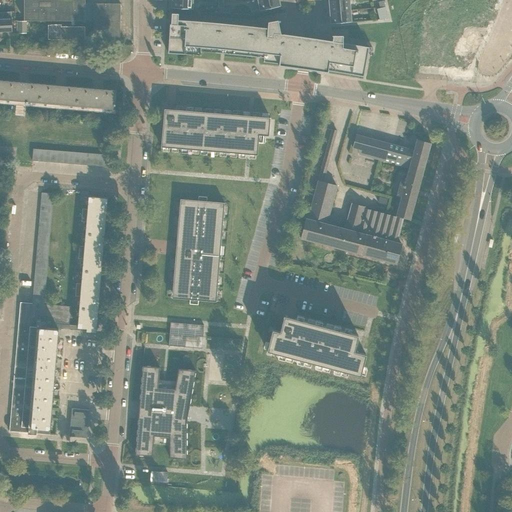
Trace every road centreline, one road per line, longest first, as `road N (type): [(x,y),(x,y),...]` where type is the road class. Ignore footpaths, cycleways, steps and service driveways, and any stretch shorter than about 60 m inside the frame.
road 1 (unclassified): [(109,461),(133,185)]
road 2 (residential): [(6,333),(18,183),(30,176),(133,185)]
road 3 (secondary): [(459,305),(419,416),(403,511)]
road 4 (secondary): [(425,511),(459,305)]
road 5 (residential): [(300,87),(257,281)]
road 6 (secondary): [(459,305),(493,150)]
road 7 (tertiary): [(300,87),(143,71)]
road 8 (tertiary): [(143,71),(0,59)]
road 9 (tertiary): [(422,109),(300,87)]
road 10 (residential): [(257,281),(375,312)]
